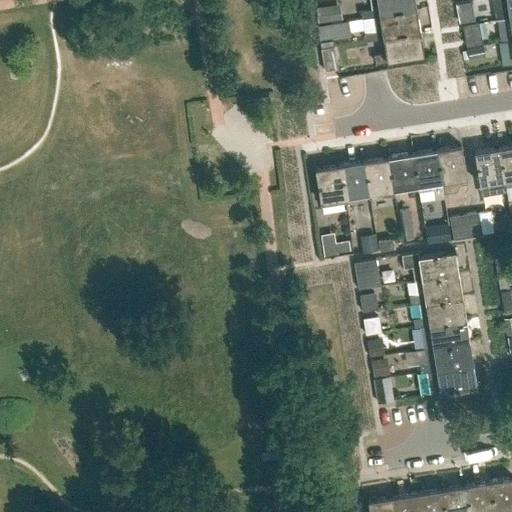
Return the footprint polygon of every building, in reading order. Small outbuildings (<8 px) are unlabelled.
[(379,14),(416,8),(414,0),(376,0),(378,6),(361,9),(363,16),(379,14)] [(511,0),(491,0),(495,19),(497,19),(511,16),(511,0)] [(329,6),(317,8),(320,22),(331,20),(329,6)] [(382,36),(419,30),(416,8),(379,14),(381,28),(365,31),(366,39),(382,36)] [(511,39),(511,16),(497,19),(500,41),(511,39)] [(321,34),(341,31),(340,22),(319,25),(321,34)] [(478,22),(462,26),(466,41),(481,38),(478,22)] [(419,30),(382,36),(385,52),(374,54),(375,61),(423,54),(419,30)] [(337,36),(338,58),(366,56),(364,35),(337,36)] [(467,48),(469,59),(485,56),(483,45),(467,48)] [(334,47),(321,49),(325,70),(337,68),(334,47)] [(511,183),(511,143),(498,146),(504,184),(511,183)] [(443,192),(456,190),(459,184),(458,178),(466,177),(460,144),(436,148),(443,192)] [(505,189),(504,184),(498,146),(473,150),(480,189),(485,188),(485,192),(505,189)] [(444,196),(443,192),(436,148),(411,151),(417,184),(418,191),(433,188),(435,198),(444,196)] [(393,188),(417,184),(411,151),(387,155),(393,188)] [(394,194),(393,188),(387,155),(363,159),(368,192),(369,198),(394,194)] [(345,196),(368,192),(363,159),(338,163),(345,202),(346,202),(345,196)] [(321,206),(345,202),(338,163),(314,167),(321,206)] [(402,238),(414,236),(409,208),(398,209),(402,238)] [(454,237),(482,233),(478,211),(451,215),(454,237)] [(510,229),(508,217),(493,219),(494,231),(510,229)] [(327,225),(314,226),(317,247),(343,244),(342,231),(328,233),(327,225)] [(426,242),(450,238),(448,226),(425,230),(426,242)] [(363,251),(377,249),(375,232),(361,235),(363,251)] [(381,248),(396,246),(394,237),(380,239),(381,248)] [(415,279),(458,272),(454,249),(418,255),(417,251),(402,253),(404,266),(413,264),(415,279)] [(377,258),(355,261),(358,283),(375,280),(374,272),(379,271),(377,258)] [(411,303),(462,295),(458,272),(415,279),(417,294),(409,295),(411,303)] [(362,310),(378,307),(376,291),(360,294),(362,310)] [(414,325),(465,317),(462,295),(411,303),(419,302),(421,316),(413,317),(414,325)] [(509,295),(501,296),(504,310),(511,308),(509,295)] [(366,333),(382,330),(379,315),(364,317),(366,333)] [(424,346),(469,339),(465,317),(414,325),(414,326),(421,325),(424,346)] [(420,371),(472,362),(469,339),(424,346),(427,362),(419,363),(420,371)] [(397,343),(380,346),(382,356),(399,353),(397,343)] [(472,362),(420,371),(426,370),(430,393),(476,385),(472,362)] [(380,401),(392,399),(389,375),(377,377),(380,401)] [(494,511),(511,511),(511,475),(489,479),(494,511)] [(469,511),(494,511),(489,479),(465,483),(469,511)] [(445,511),(469,511),(465,483),(441,487),(445,511)] [(419,511),(445,511),(441,487),(416,491),(419,511)] [(419,511),(416,491),(392,495),(395,511),(419,511)] [(369,511),(395,511),(392,495),(368,499),(369,511)] [(0,511),(26,511),(25,498),(0,500),(0,511)]
